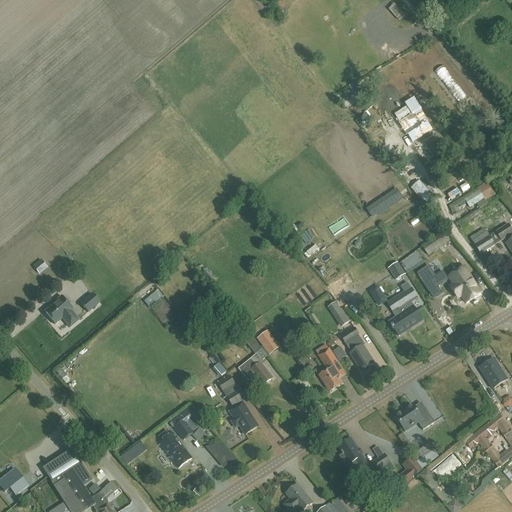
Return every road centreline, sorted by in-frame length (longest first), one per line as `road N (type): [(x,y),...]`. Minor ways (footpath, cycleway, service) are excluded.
road 1 (tertiary): [(199,511),(511,310)]
road 2 (unclassified): [(147,511),(0,338)]
